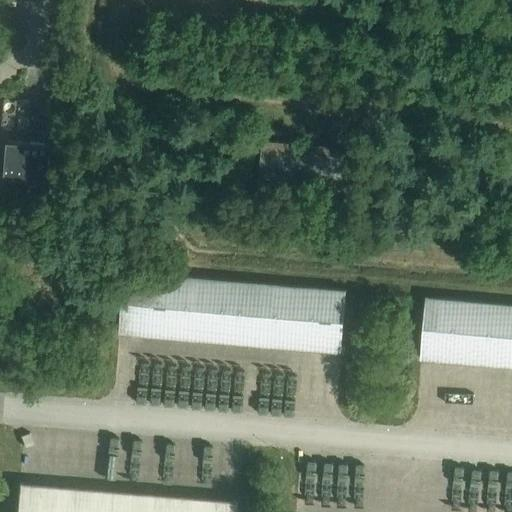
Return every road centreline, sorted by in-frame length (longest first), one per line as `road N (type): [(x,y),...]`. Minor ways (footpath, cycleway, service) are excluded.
road 1 (unknown): [(511,122),(139,89),(102,74),(108,0)]
road 2 (unknown): [(110,0),(511,33)]
